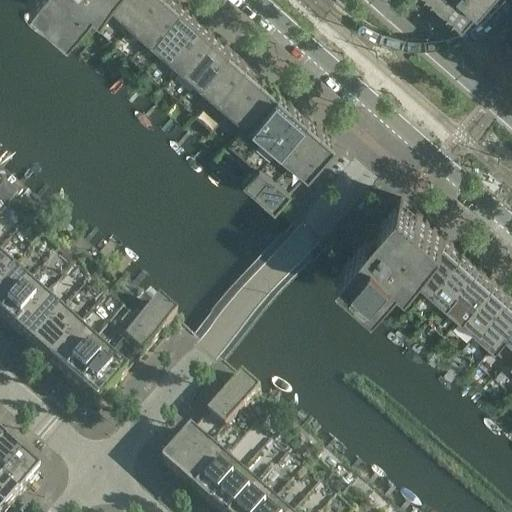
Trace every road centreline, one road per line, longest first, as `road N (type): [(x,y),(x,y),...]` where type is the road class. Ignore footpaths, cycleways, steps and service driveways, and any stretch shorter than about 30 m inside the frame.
road 1 (residential): [(400,131),(101,474)]
road 2 (secondary): [(255,0),(400,131)]
road 3 (secondary): [(400,131),(511,227)]
road 4 (residential): [(0,386),(101,474)]
road 5 (secondary): [(511,120),(414,34)]
